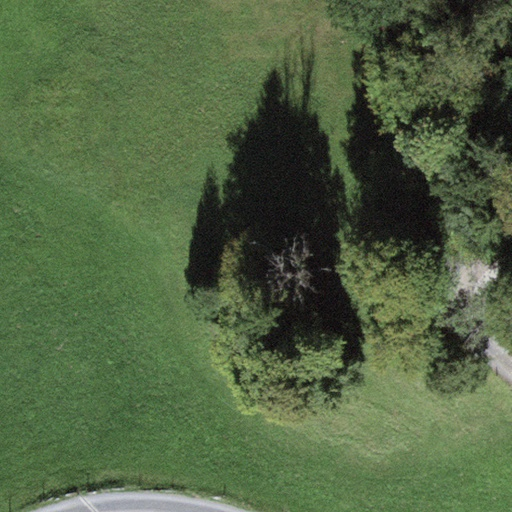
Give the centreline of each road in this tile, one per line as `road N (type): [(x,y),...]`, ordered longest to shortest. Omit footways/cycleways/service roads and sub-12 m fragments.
road 1 (unclassified): [(511,256),(481,260),(464,273),(460,291),(468,314),(511,366)]
road 2 (unclassified): [(213,511),(175,501),(67,511)]
